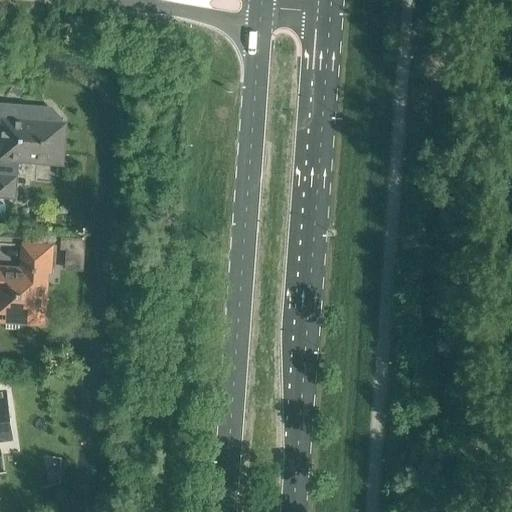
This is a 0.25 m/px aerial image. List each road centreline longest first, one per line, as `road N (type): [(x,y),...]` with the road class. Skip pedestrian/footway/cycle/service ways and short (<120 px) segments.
road 1 (secondary): [(261,9),(227,511)]
road 2 (secondary): [(291,511),(338,14)]
road 3 (unclassified): [(261,9),(135,0)]
